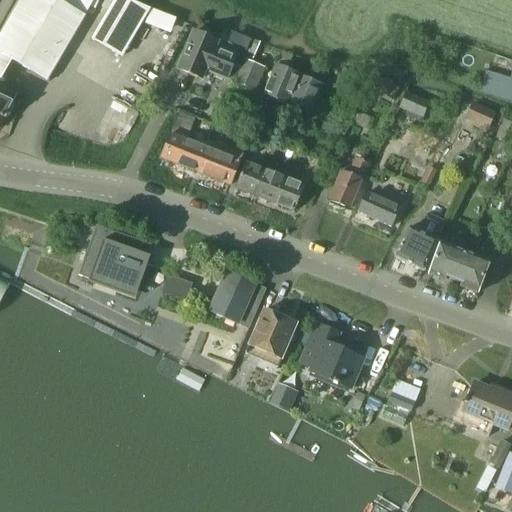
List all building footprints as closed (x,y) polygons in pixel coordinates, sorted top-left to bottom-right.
[(19,0),(0,33),(0,77),(10,61),(45,81),(83,18),(53,0),(19,0)] [(123,0),(114,0),(91,39),(120,57),(149,10),(123,0)] [(144,24),(169,34),(175,20),(150,10),(144,24)] [(214,47),(216,42),(192,32),(176,70),(200,80),(204,71),(226,80),(236,56),(214,47)] [(250,64),(257,49),(259,44),(252,41),(234,83),(253,91),(263,70),(250,64)] [(282,53),(278,63),(287,66),(291,57),(282,53)] [(275,66),(263,95),(286,105),(299,76),(285,71),(287,66),(278,63),(276,67),(275,66)] [(359,76),(347,71),(342,69),(335,87),(352,94),(359,76)] [(511,101),(511,69),(509,81),(485,74),(479,92),(511,101)] [(310,112),(320,86),(309,81),(300,78),(290,104),(310,112)] [(377,79),(372,92),(393,100),(398,89),(391,86),(393,83),(384,79),(383,82),(377,79)] [(398,108),(421,118),(427,103),(405,93),(398,108)] [(0,123),(2,119),(4,120),(6,119),(8,117),(9,115),(10,114),(11,111),(11,109),(11,108),(11,105),(0,99),(0,123)] [(471,103),(464,118),(488,129),(495,114),(471,103)] [(178,113),(170,135),(185,141),(194,119),(178,113)] [(352,124),(365,129),(370,118),(357,113),(352,124)] [(511,124),(502,121),(495,139),(505,143),(511,128),(511,124)] [(160,159),(194,172),(204,149),(203,149),(185,141),(170,135),(160,159)] [(204,149),(194,172),(229,186),(238,162),(241,156),(206,142),(203,149),(204,149)] [(483,154),(506,165),(511,153),(489,142),(483,154)] [(332,159),(338,162),(342,153),(335,151),(332,159)] [(348,210),(360,181),(367,164),(356,160),(349,176),(339,173),(328,201),(348,210)] [(235,189),(254,197),(264,172),(244,164),(235,189)] [(264,172),(254,197),(273,204),(283,179),(264,172)] [(283,179),(273,204),(292,212),(302,187),(283,179)] [(390,228),(402,200),(379,190),(376,199),(365,194),(357,213),(390,228)] [(94,226),(76,276),(87,280),(95,283),(96,277),(107,281),(110,288),(131,295),(145,257),(149,246),(137,241),(111,232),(94,226)] [(423,272),(436,243),(407,229),(394,258),(423,272)] [(445,279),(454,282),(465,255),(439,246),(428,275),(444,282),(445,279)] [(465,255),(454,282),(461,285),(460,288),(476,294),(488,264),(465,255)] [(226,273),(208,312),(237,325),(248,329),(258,306),(247,301),(254,285),(226,273)] [(263,311),(247,352),(246,354),(279,367),(296,324),(263,311)] [(350,389),(362,360),(333,347),(338,335),(316,325),(300,364),(311,369),(309,372),(350,389)] [(505,431),(511,415),(511,395),(490,386),(489,390),(473,384),(467,399),(465,398),(463,403),(460,401),(452,418),(489,433),(492,426),(505,431)] [(268,403),(279,408),(282,401),(280,395),(273,392),(268,403)] [(386,403),(410,413),(414,403),(390,393),(386,403)] [(402,427),(406,417),(384,408),(380,418),(402,427)] [(500,442),(489,465),(499,469),(510,446),(500,442)]
